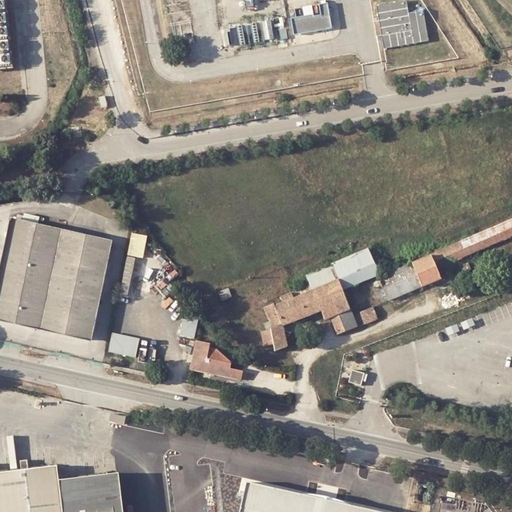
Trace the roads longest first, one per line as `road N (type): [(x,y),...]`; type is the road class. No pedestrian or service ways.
road 1 (tertiary): [(0,362),(511,474)]
road 2 (unclassified): [(133,150),(511,81)]
road 3 (unclassified): [(95,0),(133,150)]
